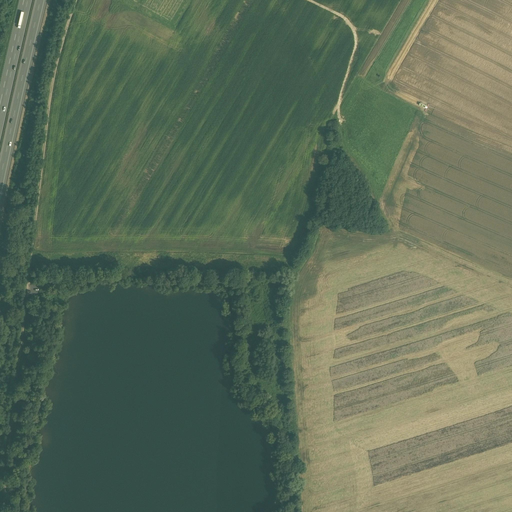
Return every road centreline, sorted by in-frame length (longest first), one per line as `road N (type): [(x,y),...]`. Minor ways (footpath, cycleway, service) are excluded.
road 1 (track): [(75,0),(49,92),(3,489)]
road 2 (motorway): [(0,182),(40,0)]
